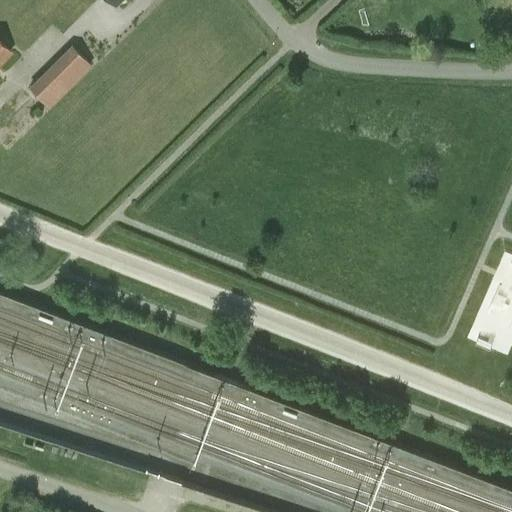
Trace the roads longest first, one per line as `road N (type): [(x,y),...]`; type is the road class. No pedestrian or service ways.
road 1 (unclassified): [(511,415),(0,215)]
road 2 (residential): [(511,71),(351,65),(293,41)]
road 3 (unclassified): [(0,469),(123,511)]
